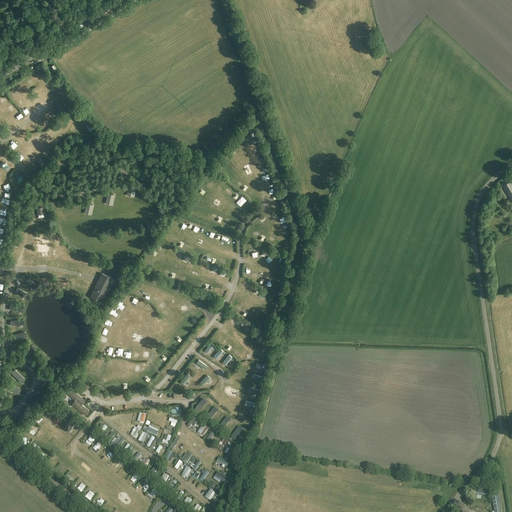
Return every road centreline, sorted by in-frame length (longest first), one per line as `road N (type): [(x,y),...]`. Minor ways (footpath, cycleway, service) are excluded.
road 1 (track): [(223,0),(303,233),(239,511)]
road 2 (unclassified): [(444,511),(499,437),(472,232),(482,191),(511,164)]
road 3 (tertiary): [(0,77),(121,0)]
